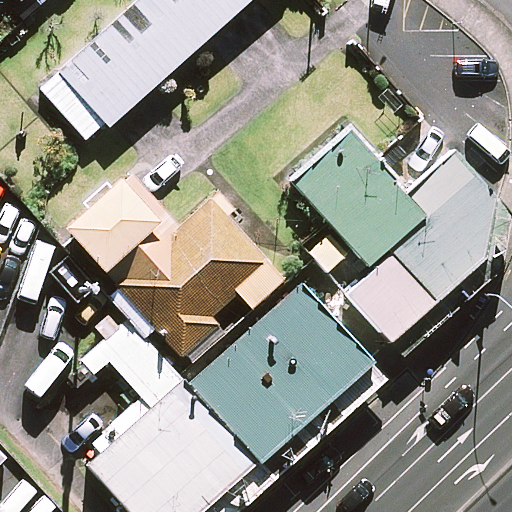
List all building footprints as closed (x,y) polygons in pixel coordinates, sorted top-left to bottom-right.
[(124,0),(51,62),(101,120),(242,0),(124,0)] [(349,298),(391,345),(483,265),(495,205),(450,155),(403,197),(350,138),(295,186),(375,276),(349,298)] [(181,205),(144,162),(72,224),(178,346),(284,255),(216,176),(181,205)] [(308,261),(188,364),(253,441),(374,338),(308,261)] [(177,511),(250,450),(180,368),(101,435),(166,511),(177,511)]
